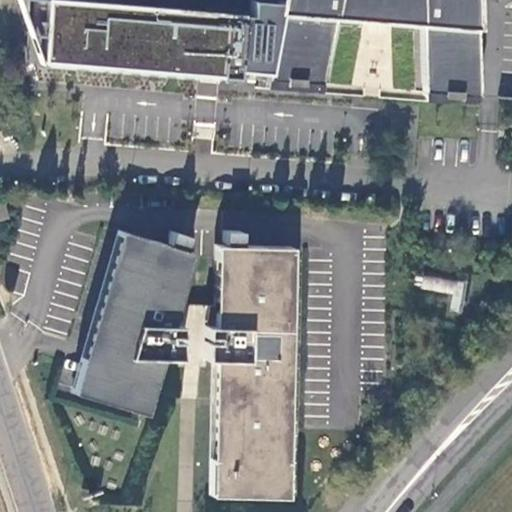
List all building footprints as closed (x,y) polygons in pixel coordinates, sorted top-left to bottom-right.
[(237,71),(267,73),(282,6),(255,4),(254,12),(96,0),(21,0),(40,63),(236,78),(237,71)] [(283,0),(282,6),(267,73),(266,81),(321,88),(332,21),(422,30),(422,99),(477,105),(473,0),(283,0)] [(21,132),(15,114),(0,118),(0,128),(3,138),(21,132)] [(162,243),(116,231),(68,392),(141,414),(158,358),(176,358),(171,339),(160,338),(161,334),(172,335),(172,323),(161,323),(162,319),(173,319),(173,303),(169,303),(186,251),(178,248),(182,235),(167,230),(162,243)] [(209,359),(206,496),(282,497),(286,249),(235,246),(235,232),(219,231),(218,245),(209,244),(206,304),(202,305),(201,321),(210,321),(210,326),(201,325),(201,337),(212,337),(212,341),(201,341),(200,359),(209,359)] [(414,284),(460,296),(464,278),(419,266),(414,284)] [(202,305),(173,303),(173,319),(162,319),(161,323),(172,323),(172,335),(161,334),(160,338),(171,339),(176,358),(200,359),(201,341),(212,341),(212,337),(201,337),(201,325),(210,326),(210,321),(201,321),(202,305)]
